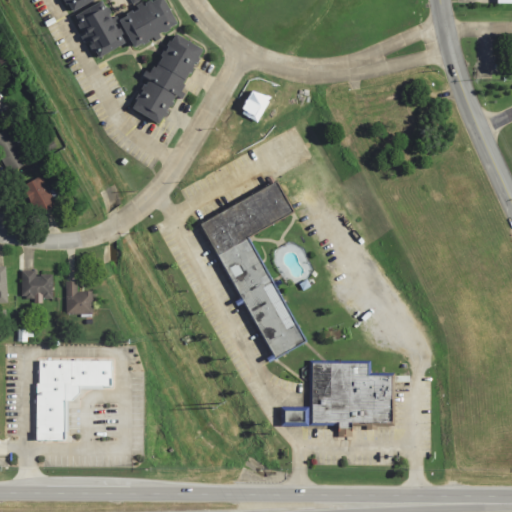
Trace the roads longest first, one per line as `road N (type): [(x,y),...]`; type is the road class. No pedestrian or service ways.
road 1 (tertiary): [(511,494),(0,488)]
road 2 (residential): [(0,236),(77,239),(133,216),(165,180),(243,50)]
road 3 (residential): [(198,0),(243,50),(299,68),(352,72),(450,49)]
road 4 (motorway): [(475,494),(221,511)]
road 5 (residential): [(441,0),(450,49),(511,186)]
